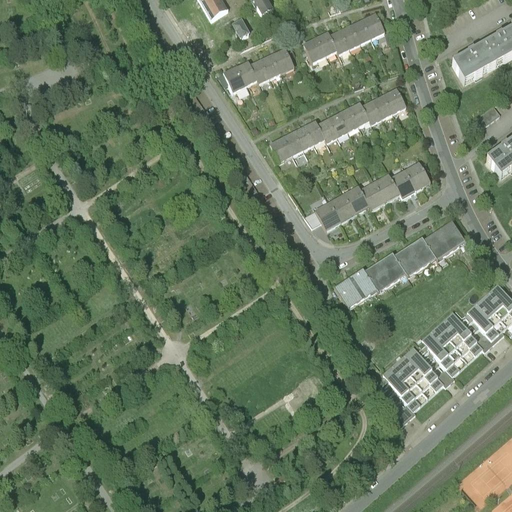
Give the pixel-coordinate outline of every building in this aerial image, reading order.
[(121,0),(127,11),(168,84),(180,77),(147,25),(136,6),(132,0),(121,0)] [(196,0),(196,1),(210,26),(227,16),(219,1),(219,0),(248,0),(256,12),(261,22),(273,16),(264,0),(196,0)] [(362,26),(361,26),(370,46),(384,39),(375,20),(367,24),(364,25),(362,26)] [(360,51),(370,46),(361,26),(358,28),(356,29),(352,31),(350,31),(360,51)] [(241,27),(232,32),(239,45),(248,40),(241,27)] [(349,56),(360,51),(350,31),(348,33),(347,33),(342,35),(340,36),(349,56)] [(483,51),(495,72),(511,61),(511,35),(498,43),(483,51)] [(338,61),(349,56),(340,36),(336,38),(334,39),(331,40),(329,41),(337,58),(338,61)] [(316,44),(325,63),(337,58),(329,41),(327,38),(322,41),(320,42),(317,43),(316,44)] [(325,63),(316,44),(311,46),(309,47),(302,50),(312,69),(325,63)] [(495,72),(483,51),(470,59),(452,69),(464,89),(495,72)] [(276,58),(273,60),(283,79),(294,74),(289,64),(285,54),(276,58)] [(270,85),(283,79),(273,60),(271,61),(268,62),(267,62),(261,65),(270,85)] [(259,90),(270,85),(261,65),(261,66),(257,67),(256,68),(251,70),(249,71),(257,87),(259,90)] [(237,72),(247,92),(257,87),(249,71),(248,67),(245,69),(242,70),(237,72)] [(247,92),(237,72),(231,75),(223,79),(232,99),(247,92)] [(388,99),(384,101),(395,120),(406,114),(396,95),(388,99)] [(382,126),(395,120),(384,101),(383,101),(376,105),(375,105),(374,106),(373,106),(382,126)] [(187,110),(262,226),(296,276),(305,271),(197,104),(187,110)] [(370,132),(382,126),(373,106),(367,109),(366,110),(364,111),(361,112),(369,128),(370,132)] [(350,114),(348,115),(358,134),(369,128),(361,112),(359,109),(352,112),(350,114)] [(492,110),(472,125),(479,135),(499,120),(492,110)] [(349,138),(358,134),(348,115),(343,117),(339,119),(349,138)] [(340,143),(349,138),(339,119),(335,121),(333,122),(329,124),(340,143)] [(326,150),(340,143),(329,124),(327,125),(317,131),(324,147),(326,150)] [(304,133),(314,152),(324,147),(317,131),(315,127),(314,127),(306,132),(304,133)] [(314,152),(304,133),(299,135),(295,137),(294,138),(304,157),(314,152)] [(304,157),(294,138),(289,140),(283,143),(280,145),(289,164),(304,157)] [(289,164),(280,145),(276,147),(271,150),(269,151),(278,169),(289,164)] [(511,176),(511,147),(503,154),(486,166),(500,185),(511,176)] [(419,167),(403,175),(414,197),(425,191),(427,190),(430,188),(419,167)] [(411,198),(414,197),(403,175),(389,183),(399,201),(401,204),(411,198)] [(388,179),(374,187),(385,208),(393,204),(399,201),(389,183),(388,179)] [(381,210),(385,208),(374,187),(359,195),(369,213),(371,216),(381,210)] [(357,192),(343,200),(355,220),(364,215),(369,213),(359,195),(357,192)] [(336,230),(340,228),(329,208),(324,198),(309,206),(314,215),(326,236),(336,230)] [(351,223),(355,220),(343,200),(329,208),(340,228),(351,223)] [(423,246),(435,266),(437,268),(465,250),(451,228),(439,236),(437,237),(435,238),(423,246)] [(393,261),(405,281),(407,284),(435,266),(423,246),(421,244),(409,251),(407,252),(405,253),(393,261)] [(363,277),(376,297),(378,300),(405,281),(393,261),(392,259),(380,267),(378,268),(376,269),(363,277)] [(345,285),(333,293),(348,315),(376,297),(363,277),(362,275),(348,284),(345,285)] [(482,303),(508,334),(511,330),(511,305),(501,294),(498,290),(482,303)] [(508,334),(482,303),(463,319),(471,330),(489,351),(508,334)] [(434,332),(468,368),(485,354),(466,332),(457,323),(452,316),(434,332)] [(468,368),(434,332),(418,346),(431,360),(452,382),(468,368)] [(397,368),(427,401),(443,388),(425,368),(413,354),(405,361),(404,361),(397,368)] [(427,401),(397,368),(382,380),(394,394),(413,415),(427,401)]
